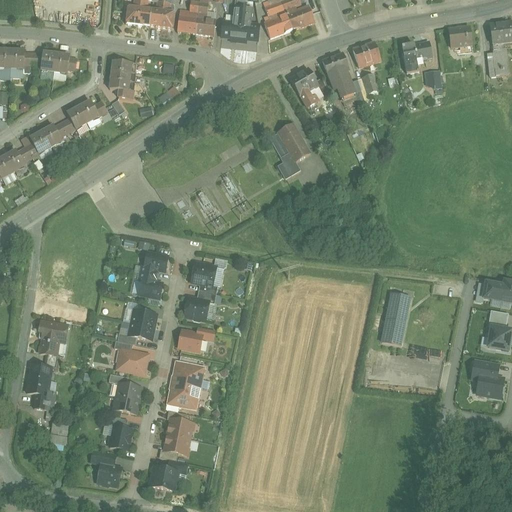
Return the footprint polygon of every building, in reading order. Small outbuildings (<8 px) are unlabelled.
[(297,0),(290,0),(281,3),(285,12),(300,6),(297,0)] [(133,9),(128,9),(126,26),(138,27),(141,2),(134,1),(133,9)] [(148,3),(141,2),(138,27),(144,28),(144,27),(150,28),(152,12),(147,11),(148,3)] [(248,3),(235,2),(235,9),(247,10),(248,3)] [(190,13),(181,12),(180,18),(178,34),(196,36),(198,20),(198,15),(200,4),(191,3),(190,13)] [(281,3),(270,8),(268,3),(263,5),(265,10),(268,19),(285,12),(281,3)] [(164,5),(157,4),(156,12),(152,12),(150,28),(156,29),(155,29),(161,30),(164,5)] [(205,5),(200,4),(198,15),(207,16),(208,5),(205,5)] [(171,6),(164,5),(161,30),(175,32),(176,15),(170,14),(171,6)] [(309,8),(287,17),(293,32),(315,24),(309,8)] [(235,9),(233,24),(223,23),(221,39),(236,41),(236,44),(246,45),(247,42),(258,43),(260,28),(260,27),(250,26),(252,10),(247,10),(235,9)] [(287,17),(264,25),(270,41),(293,32),(287,17)] [(216,22),(198,20),(196,36),(214,38),(216,22)] [(511,23),(490,26),(493,53),(505,51),(504,46),(511,44),(511,23)] [(471,28),(451,31),(453,48),(474,45),(471,28)] [(375,44),(353,53),(359,70),(381,62),(375,44)] [(416,47),(403,49),(406,61),(404,61),(407,77),(419,74),(416,63),(433,60),(430,46),(416,49),(416,47)] [(11,52),(0,51),(0,68),(4,69),(4,70),(11,70),(11,52)] [(505,51),(493,53),(494,55),(497,79),(509,77),(506,51),(505,51)] [(24,53),(11,52),(11,70),(17,70),(18,69),(23,70),(23,71),(24,71),(24,67),(25,55),(25,52),(24,52),(24,53)] [(57,56),(44,54),(42,67),(41,72),(42,72),(42,71),(48,72),(48,73),(55,74),(57,56)] [(32,55),(25,55),(24,67),(31,67),(32,55)] [(43,56),(36,55),(35,67),(42,67),(43,56)] [(494,55),(487,56),(490,79),(497,79),(494,55)] [(69,58),(57,56),(55,74),(61,74),(67,74),(67,76),(68,72),(70,60),(70,57),(69,57),(69,58)] [(343,56),(322,63),(329,80),(330,80),(335,93),(338,91),(342,101),(355,96),(351,85),(347,73),(349,72),(343,56)] [(77,61),(70,60),(68,72),(75,73),(77,61)] [(137,67),(113,63),(113,64),(114,64),(113,73),(136,76),(137,67)] [(309,71),(290,81),(300,98),(305,105),(312,101),(308,94),(318,87),(309,71)] [(440,72),(426,74),(427,88),(433,91),(442,90),(440,72)] [(136,76),(113,73),(111,82),(135,85),(136,76)] [(373,76),(362,80),(363,80),(368,97),(379,93),(373,76)] [(390,80),(391,88),(399,86),(397,79),(390,80)] [(368,97),(363,80),(358,82),(361,94),(364,101),(369,100),(368,97)] [(135,85),(111,82),(110,90),(110,91),(120,92),(119,100),(133,102),(135,85)] [(358,82),(351,85),(355,96),(361,94),(358,82)] [(174,87),(165,95),(173,105),(182,97),(174,87)] [(355,96),(359,108),(366,106),(364,101),(361,94),(355,96)] [(125,113),(118,102),(112,106),(119,117),(125,113)] [(93,108),(90,103),(79,109),(88,125),(93,122),(93,121),(98,118),(99,119),(93,108)] [(102,103),(93,108),(99,118),(107,114),(102,103)] [(153,108),(140,110),(142,118),(155,116),(153,108)] [(79,109),(68,115),(67,115),(70,120),(76,131),(76,132),(77,131),(76,130),(81,127),(82,128),(88,125),(79,109)] [(70,120),(61,126),(66,136),(76,131),(70,120)] [(61,126),(54,129),(60,140),(66,136),(61,126)] [(284,132),(278,135),(279,135),(270,140),(281,160),(283,165),(278,168),(286,182),(301,173),(296,164),(310,156),(293,126),(284,132)] [(53,129),(42,135),(51,150),(56,147),(55,146),(61,143),(61,145),(62,144),(54,129),(53,128),(52,128),(53,129)] [(42,135),(31,141),(30,141),(32,146),(38,156),(39,157),(40,156),(39,155),(44,152),(45,153),(51,150),(42,135)] [(32,146),(24,151),(30,161),(38,156),(32,146)] [(24,151),(17,155),(23,165),(30,161),(24,151)] [(16,154),(5,160),(14,175),(19,172),(19,171),(23,168),(24,169),(25,169),(17,155),(16,153),(15,153),(16,154)] [(5,160),(0,163),(0,177),(1,180),(2,182),(3,181),(3,179),(7,177),(8,178),(14,175),(5,160)] [(149,245),(140,243),(138,250),(147,252),(149,245)] [(168,259),(147,255),(145,269),(144,269),(158,272),(166,274),(168,259)] [(58,288),(71,290),(74,271),(65,269),(66,262),(58,260),(56,269),(48,267),(41,308),(55,310),(58,288)] [(206,265),(203,267),(196,265),(192,284),(200,285),(213,288),(213,287),(218,288),(220,289),(223,271),(212,269),(211,266),(206,265)] [(158,272),(144,269),(145,269),(142,268),(141,275),(157,278),(158,272)] [(157,278),(141,275),(140,282),(142,282),(156,285),(157,278)] [(156,285),(142,282),(139,296),(149,298),(160,301),(163,286),(156,285)] [(511,284),(505,283),(504,287),(487,284),(484,299),(511,303),(511,284)] [(213,288),(200,285),(199,293),(216,297),(218,288),(213,287),(213,288)] [(216,297),(199,293),(197,301),(209,304),(209,305),(215,306),(216,297)] [(411,300),(391,295),(381,344),(402,349),(411,300)] [(160,301),(149,298),(147,305),(160,308),(162,301),(160,301)] [(197,301),(189,300),(185,318),(193,320),(194,322),(199,323),(202,322),(206,322),(209,305),(209,304),(197,301)] [(144,307),(128,303),(127,310),(134,312),(142,313),(144,307)] [(86,323),(89,313),(63,307),(60,318),(86,323)] [(142,313),(134,312),(132,325),(154,329),(155,329),(154,329),(157,317),(157,316),(142,313)] [(491,327),(506,330),(509,316),(491,312),(488,329),(490,329),(491,327)] [(129,337),(132,325),(123,323),(120,335),(129,337)] [(68,328),(41,324),(40,334),(43,335),(42,341),(43,341),(42,348),(40,349),(39,354),(41,355),(47,356),(57,358),(57,357),(59,344),(66,345),(68,328)] [(154,329),(132,325),(129,337),(129,338),(137,340),(152,343),(152,342),(154,330),(154,329)] [(511,330),(506,330),(491,327),(490,329),(487,350),(509,354),(511,338),(511,330)] [(215,333),(199,329),(197,336),(203,337),(202,340),(213,342),(215,333)] [(197,336),(182,333),(179,350),(200,354),(202,340),(203,337),(197,336)] [(120,335),(119,335),(118,343),(133,346),(135,347),(137,340),(129,338),(129,337),(120,335)] [(118,343),(116,343),(114,350),(121,352),(121,351),(131,353),(133,346),(118,343)] [(131,353),(121,351),(121,352),(117,372),(145,377),(149,357),(131,353)] [(430,360),(440,362),(441,352),(431,351),(430,360)] [(57,358),(47,356),(46,363),(57,364),(57,365),(58,365),(59,358),(57,357),(57,358)] [(200,362),(181,358),(180,364),(198,368),(200,362)] [(57,364),(46,363),(45,369),(52,370),(52,371),(56,371),(57,365),(57,364)] [(180,364),(176,363),(173,377),(202,383),(205,369),(198,368),(180,364)] [(504,381),(487,378),(489,366),(475,363),(472,381),(479,382),(477,396),(501,400),(504,381)] [(45,369),(31,367),(27,395),(36,396),(34,410),(47,412),(52,413),(55,394),(49,393),(52,371),(52,370),(45,369)] [(128,380),(111,376),(109,384),(113,385),(119,386),(119,385),(127,387),(128,380)] [(202,383),(173,377),(167,406),(196,412),(202,383)] [(127,387),(119,385),(119,386),(113,385),(110,397),(117,399),(139,403),(140,403),(139,403),(142,390),(127,387)] [(139,403),(117,399),(114,412),(137,416),(139,403)] [(112,411),(104,410),(103,417),(110,418),(111,418),(112,411)] [(186,416),(169,413),(167,421),(171,422),(171,421),(185,424),(186,416)] [(111,418),(110,418),(108,427),(114,428),(115,428),(126,430),(128,422),(111,418)] [(185,424),(171,421),(171,422),(169,432),(168,432),(167,437),(189,441),(191,432),(190,432),(192,426),(185,424)] [(69,429),(53,426),(51,435),(67,438),(69,429)] [(126,430),(115,428),(114,428),(112,438),(110,439),(109,445),(110,448),(110,449),(128,453),(129,445),(131,446),(132,439),(131,439),(132,431),(126,430)] [(67,438),(51,435),(50,444),(66,446),(67,438)] [(189,441),(167,437),(166,441),(167,442),(165,452),(165,453),(178,455),(185,457),(187,450),(189,441)] [(44,448),(34,446),(32,458),(42,459),(44,448)] [(178,455),(165,453),(165,452),(161,451),(159,460),(170,462),(177,463),(178,455)] [(116,457),(94,453),(92,465),(101,467),(101,466),(114,469),(116,457)] [(177,463),(170,462),(168,472),(178,474),(178,475),(186,476),(188,466),(177,463)] [(114,469),(101,466),(101,467),(98,485),(102,486),(103,488),(108,489),(111,487),(118,489),(122,471),(114,469)] [(168,472),(160,470),(158,478),(153,477),(151,488),(175,493),(178,475),(178,474),(168,472)]
